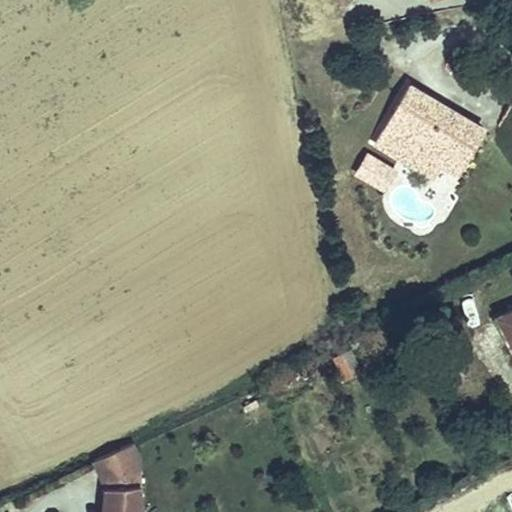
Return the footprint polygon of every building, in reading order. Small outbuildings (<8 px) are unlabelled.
[(482,132),(406,85),(372,140),(396,154),(404,140),(439,162),(445,153),(463,164),(482,132)] [(404,140),(396,154),(431,175),(439,162),(404,140)] [(383,188),(395,169),(368,153),(357,172),(383,188)] [(463,164),(445,153),(439,162),(457,173),(463,164)] [(109,511),(119,507),(116,460),(111,450),(78,465),(88,488),(86,511),(109,511)]
